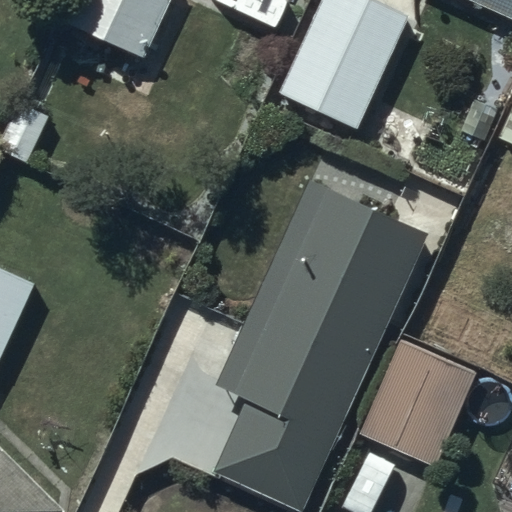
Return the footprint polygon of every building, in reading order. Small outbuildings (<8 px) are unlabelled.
[(182,0),(78,0),(65,32),(151,70),(182,0)] [(325,0),(279,101),(362,139),(414,23),(364,0),(325,0)] [(511,0),(445,0),(511,30),(511,0)] [(511,167),(504,164),(476,232),(511,247),(511,167)] [(309,511),(440,231),(321,176),(221,390),(257,406),(225,475),(305,511),(309,511)] [(0,379),(46,288),(0,268),(0,379)] [(491,382),(413,345),(369,438),(447,475),(491,382)] [(0,511),(62,511),(0,447),(0,511)]
